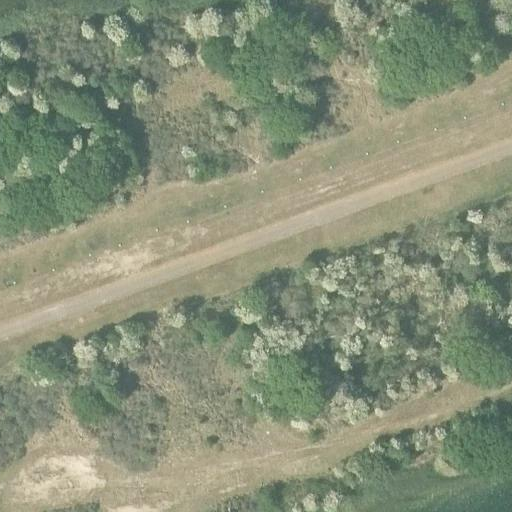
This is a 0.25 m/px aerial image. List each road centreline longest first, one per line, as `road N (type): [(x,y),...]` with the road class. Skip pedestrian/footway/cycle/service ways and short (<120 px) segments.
road 1 (track): [(0,332),(147,266),(511,145)]
road 2 (track): [(62,511),(294,452),(511,379)]
